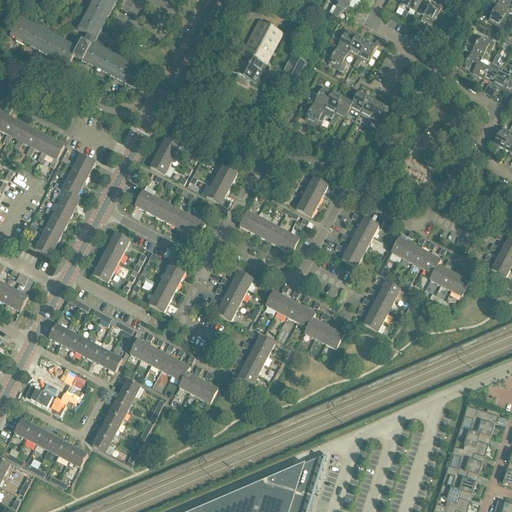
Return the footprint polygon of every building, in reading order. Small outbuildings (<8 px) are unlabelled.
[(95,0),(79,31),(86,35),(95,39),(115,0),(95,0)] [(335,10),(338,11),(338,9),(347,14),(350,8),(358,13),(360,8),(358,7),(361,1),(358,0),(340,0),(339,3),(335,10)] [(403,0),(400,6),(416,15),(421,5),(414,0),(412,0),(403,0)] [(422,4),(433,10),(433,11),(439,14),(442,10),(435,6),(436,6),(429,2),(430,0),(412,0),(414,0),(421,5),(422,4)] [(511,0),(501,0),(497,8),(508,13),(509,12),(508,12),(511,4),(511,0)] [(422,4),(421,5),(416,15),(433,23),(437,15),(439,16),(439,14),(433,11),(433,10),(422,4)] [(489,23),(497,27),(496,29),(498,30),(502,23),(503,24),(508,13),(497,8),(489,23)] [(78,52),(19,21),(11,38),(69,68),(74,59),(76,55),(78,52)] [(255,86),(282,36),(259,24),(233,73),(255,86)] [(355,38),(346,33),(337,50),(348,55),(358,37),(356,36),(355,38)] [(86,35),(82,42),(91,47),(95,39),(86,35)] [(348,55),(349,55),(358,60),(367,44),(359,40),(360,38),(358,37),(348,55)] [(488,50),(492,43),(487,40),(486,42),(480,39),(472,55),(483,61),(488,50)] [(76,55),(74,59),(141,93),(149,77),(91,47),(82,42),(78,52),(76,55)] [(488,50),(493,53),(497,45),(492,43),(488,50)] [(367,44),(358,60),(354,69),(358,71),(362,62),(369,65),(378,48),(376,47),(375,48),(367,44)] [(329,65),(337,70),(337,71),(339,73),(343,66),(348,55),(337,50),(329,65)] [(463,71),(471,76),(471,77),(473,78),(482,62),(483,61),(472,55),(463,71)] [(293,58),(282,79),(286,81),(296,86),(307,65),(297,60),(293,58)] [(484,82),(492,86),(491,88),(493,89),(502,72),(497,69),(501,61),(497,58),(492,67),(484,82)] [(473,78),(475,79),(476,78),(484,82),(492,67),(482,62),(473,78)] [(493,89),(496,90),(496,89),(504,93),(511,78),(511,68),(509,75),(502,72),(493,89)] [(331,94),(323,90),(314,106),(325,111),(334,94),(332,93),(331,94)] [(319,131),(322,125),(326,119),(332,122),(334,116),(343,100),(335,97),(336,95),(334,94),(325,111),(318,123),(315,129),(319,131)] [(350,111),(357,114),(352,123),(356,125),(369,101),(361,96),(361,95),(359,94),(353,104),(354,104),(350,111)] [(334,116),(332,122),(330,125),(334,127),(339,118),(345,122),(350,111),(354,104),(353,104),(352,103),(351,105),(343,100),(334,116)] [(356,125),(360,127),(361,124),(367,128),(370,122),(371,122),(380,105),(378,103),(377,105),(369,101),(356,125)] [(371,122),(377,125),(372,134),(376,136),(389,111),(381,107),(382,106),(380,105),(371,122)] [(315,129),(318,123),(325,111),(314,106),(306,122),(314,126),(313,128),(315,129)] [(0,129),(0,132),(8,137),(4,144),(8,146),(12,139),(10,138),(18,124),(7,118),(0,129)] [(10,138),(12,139),(19,143),(15,150),(20,152),(23,145),(22,144),(30,130),(18,124),(10,138)] [(495,149),(496,148),(504,152),(511,136),(511,128),(509,134),(502,130),(493,147),(495,149)] [(22,144),(23,145),(31,149),(27,157),(31,159),(35,151),(34,151),(41,136),(30,130),(22,144)] [(34,151),(35,151),(43,155),(39,162),(43,165),(47,158),(45,157),(53,142),(41,136),(34,151)] [(162,148),(176,156),(182,146),(167,138),(162,148)] [(47,158),(54,162),(50,168),(54,170),(58,163),(57,162),(65,148),(53,142),(45,157),(47,158)] [(341,151),(349,154),(351,148),(342,145),(341,151)] [(156,159),(171,167),(176,156),(162,148),(156,159)] [(67,166),(74,170),(75,169),(89,176),(95,165),(81,157),(76,166),(69,162),(67,166)] [(198,168),(203,171),(209,161),(203,158),(198,168)] [(171,167),(156,159),(151,169),(165,177),(171,167)] [(203,171),(198,168),(193,179),(198,181),(203,171)] [(211,176),(218,179),(218,178),(232,186),(238,175),(223,168),(220,175),(213,172),(211,176)] [(68,182),(69,180),(83,188),(89,176),(75,169),(74,170),(70,178),(57,171),(55,175),(61,177),(60,178),(68,182)] [(193,171),(188,169),(184,175),(189,177),(193,171)] [(10,173),(6,180),(10,182),(14,175),(10,173)] [(218,178),(218,179),(212,189),(227,196),(232,186),(218,178)] [(63,193),(66,194),(67,193),(77,199),(83,188),(69,180),(68,182),(64,189),(57,185),(55,189),(62,194),(63,193)] [(328,188),(313,180),(307,191),(322,199),(328,188)] [(168,184),(165,189),(171,192),(174,187),(168,184)] [(181,197),(184,192),(178,189),(176,194),(181,197)] [(227,196),(212,189),(207,199),(221,207),(227,196)] [(322,199),(307,191),(302,201),(317,209),(322,199)] [(184,192),(181,197),(191,202),(194,198),(184,192)] [(52,202),(59,206),(60,205),(75,213),(81,202),(77,199),(67,193),(66,194),(62,203),(54,199),(52,202)] [(143,193),(135,208),(146,214),(153,199),(143,193)] [(194,198),(191,202),(202,208),(204,203),(194,198)] [(156,219),(164,204),(153,199),(146,214),(156,219)] [(164,204),(156,219),(166,225),(174,210),(168,206),(170,202),(166,200),(164,204)] [(297,211),(311,219),(317,209),(302,201),(297,211)] [(46,214),(53,218),(54,217),(69,225),(75,213),(60,205),(59,206),(55,213),(48,210),(44,208),(42,212),(46,214)] [(177,230),(185,215),(174,210),(166,225),(177,230)] [(247,214),(240,228),(250,234),(258,219),(247,214)] [(187,236),(195,221),(185,215),(177,230),(187,236)] [(40,226),(47,229),(47,228),(63,236),(69,225),(54,217),(53,218),(49,225),(42,222),(40,226)] [(261,239),(268,225),(258,219),(250,234),(261,239)] [(379,228),(364,220),(358,231),(373,239),(379,228)] [(195,221),(187,236),(198,241),(205,226),(195,221)] [(271,245),(279,230),(268,225),(261,239),(271,245)] [(34,237),(40,241),(41,240),(56,248),(63,236),(47,228),(47,229),(43,237),(36,233),(34,237)] [(282,251),(289,236),(279,230),(271,245),(282,251)] [(373,239),(358,231),(353,241),(368,249),(373,239)] [(130,242),(116,235),(110,246),(124,254),(130,242)] [(289,236),(282,251),(292,256),(300,241),(289,236)] [(27,249),(35,253),(36,252),(50,260),(56,248),(41,240),(40,241),(37,248),(30,245),(27,249)] [(410,245),(400,240),(392,254),(402,260),(410,245)] [(511,242),(508,240),(502,251),(511,256),(511,242)] [(368,249),(353,241),(348,252),(362,259),(368,249)] [(413,265),(420,251),(410,245),(402,260),(413,265)] [(104,256),(119,264),(124,254),(110,246),(104,256)] [(423,271),(431,256),(420,251),(413,265),(423,271)] [(511,268),(511,256),(502,251),(497,262),(511,269),(511,268)] [(342,262),(357,270),(362,259),(348,252),(342,262)] [(99,266),(113,274),(119,264),(104,256),(99,266)] [(153,256),(150,261),(148,265),(152,268),(157,258),(153,256)] [(423,271),(433,276),(438,267),(441,262),(431,256),(423,271)] [(139,262),(134,271),(138,274),(144,264),(139,262)] [(491,272),(506,280),(511,269),(497,262),(491,272)] [(152,268),(148,265),(142,276),(147,279),(149,275),(148,275),(152,268)] [(172,265),(171,265),(166,275),(181,283),(186,272),(172,265)] [(113,274),(99,266),(93,277),(108,285),(113,274)] [(433,276),(430,282),(441,287),(449,273),(438,267),(433,276)] [(138,274),(134,271),(128,283),(132,285),(138,274)] [(389,282),(391,280),(384,276),(385,273),(383,271),(380,277),(389,282)] [(451,293),(459,278),(449,273),(441,287),(451,293)] [(253,281),(238,274),(233,284),(248,292),(253,281)] [(161,286),(175,293),(181,283),(166,275),(161,286)] [(147,279),(142,276),(138,283),(143,285),(147,279)] [(24,287),(28,280),(24,278),(20,285),(24,287)] [(459,278),(451,293),(462,298),(470,284),(459,278)] [(248,292),(233,284),(227,295),(242,302),(248,292)] [(386,285),(380,296),(394,303),(400,292),(386,285)] [(155,296),(169,304),(175,293),(161,286),(155,296)] [(0,295),(0,303),(7,307),(4,311),(6,312),(16,293),(4,287),(0,295)] [(6,312),(7,313),(9,308),(21,314),(28,300),(16,293),(6,312)] [(277,314),(284,299),(274,294),(266,308),(277,314)] [(242,302),(227,295),(222,305),(236,313),(242,302)] [(169,304),(155,296),(149,307),(164,315),(169,304)] [(394,303),(380,296),(375,306),(389,313),(394,303)] [(287,319),(295,304),(284,299),(277,314),(287,319)] [(74,301),(71,305),(79,309),(82,305),(74,301)] [(297,324),(305,310),(295,304),(287,319),(297,324)] [(88,314),(91,310),(82,305),(79,309),(88,314)] [(236,313),(222,305),(216,316),(231,323),(236,313)] [(389,313),(375,306),(370,316),(384,324),(389,313)] [(316,316),(305,310),(297,324),(308,330),(312,321),(313,321),(316,316)] [(93,317),(101,321),(102,321),(104,317),(96,312),(93,317)] [(364,327),(378,334),(384,324),(370,316),(364,327)] [(102,321),(101,321),(99,326),(108,330),(112,321),(104,317),(102,321)] [(312,321),(308,330),(305,335),(315,341),(323,326),(313,321),(312,321)] [(124,333),(126,329),(118,324),(115,328),(124,333)] [(67,332),(56,326),(49,340),(60,345),(67,332)] [(326,346),(333,332),(323,326),(315,341),(326,346)] [(126,329),(124,333),(122,337),(130,341),(134,333),(126,329)] [(71,351),(78,338),(67,332),(60,345),(71,351)] [(333,332),(326,346),(336,352),(344,337),(333,332)] [(82,357),(89,344),(78,338),(71,351),(82,357)] [(255,349),(269,357),(275,346),(260,338),(255,349)] [(141,362),(149,347),(138,342),(130,356),(141,362)] [(93,363),(100,350),(89,344),(82,357),(93,363)] [(151,367),(159,353),(149,347),(141,362),(151,367)] [(249,359),(264,367),(269,357),(255,349),(249,359)] [(104,369),(111,356),(100,350),(93,363),(104,369)] [(161,373),(169,358),(159,353),(151,367),(161,373)] [(111,356),(104,369),(115,375),(123,362),(111,356)] [(172,379),(180,364),(169,358),(161,373),(172,379)] [(244,370),(259,378),(264,367),(249,359),(244,370)] [(190,370),(180,364),(172,379),(182,384),(187,374),(188,374),(190,370)] [(238,380),(253,388),(259,378),(244,370),(238,380)] [(187,374),(182,384),(179,389),(190,395),(198,380),(188,374),(187,374)] [(201,400),(209,386),(198,380),(190,395),(201,400)] [(122,393),(135,400),(141,389),(127,382),(122,393)] [(219,391),(209,386),(201,400),(211,406),(219,391)] [(116,404),(129,411),(135,400),(122,393),(116,404)] [(156,410),(161,413),(165,405),(160,403),(156,410)] [(110,415),(124,422),(129,411),(116,404),(110,415)] [(497,425),(499,419),(468,409),(464,419),(473,422),(469,433),(491,439),(495,428),(492,427),(493,424),(497,425)] [(161,413),(156,410),(151,420),(156,422),(161,413)] [(104,426),(118,433),(124,422),(110,415),(104,426)] [(22,422),(14,435),(26,441),(33,428),(22,422)] [(144,433),(149,435),(153,427),(148,425),(144,433)] [(99,437),(112,444),(118,433),(104,426),(99,437)] [(33,428),(26,441),(37,447),(44,433),(33,428)] [(467,441),(463,452),(485,458),(489,447),(478,444),(480,437),(491,441),(491,439),(469,433),(461,430),(458,438),(467,441)] [(44,433),(37,447),(48,453),(55,439),(44,433)] [(149,435),(144,433),(139,442),(144,444),(149,435)] [(99,437),(93,448),(106,455),(111,457),(114,451),(113,450),(115,446),(112,444),(99,437)] [(55,439),(48,453),(59,459),(66,445),(55,439)] [(66,445),(59,459),(70,465),(77,451),(66,445)] [(133,455),(137,457),(141,449),(137,446),(133,455)] [(483,466),(472,463),(474,456),(485,460),(485,458),(463,452),(455,449),(452,457),(461,460),(457,471),(479,478),(483,466)] [(77,451),(70,465),(81,470),(88,457),(77,451)] [(8,455),(5,460),(13,464),(16,459),(8,455)] [(127,466),(131,469),(137,457),(133,455),(127,466)] [(197,511),(310,511),(315,499),(314,498),(316,490),(318,491),(318,490),(316,489),(319,481),(321,482),(321,481),(319,480),(322,472),(324,473),(324,472),(322,471),(325,463),(326,464),(327,463),(325,462),(327,457),(197,511)] [(16,459),(13,464),(22,469),(24,464),(16,459)] [(11,466),(0,460),(0,475),(5,478),(11,466)] [(511,467),(510,466),(509,467),(511,467),(511,474),(507,473),(503,486),(511,488),(511,467)] [(30,467),(27,471),(36,476),(38,471),(30,467)] [(473,497),(476,485),(466,482),(468,475),(479,479),(479,478),(457,471),(449,468),(446,476),(455,479),(451,490),(473,497)] [(38,471),(36,476),(44,480),(46,476),(38,471)] [(34,479),(29,476),(23,488),(28,490),(34,479)] [(52,478),(49,483),(58,487),(60,483),(52,478)] [(60,483),(58,487),(66,492),(68,487),(60,483)] [(451,490),(443,487),(440,495),(449,498),(445,509),(455,511),(467,511),(470,504),(460,501),(462,494),(472,498),(473,497),(451,490)] [(28,490),(23,488),(19,496),(23,499),(28,490)] [(12,510),(8,508),(7,511),(16,511),(21,504),(16,502),(12,510)]
